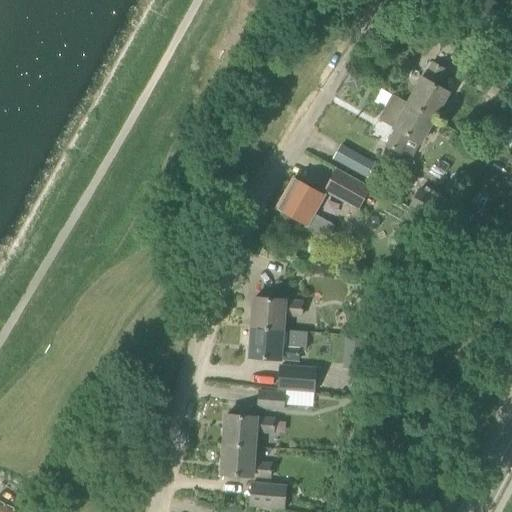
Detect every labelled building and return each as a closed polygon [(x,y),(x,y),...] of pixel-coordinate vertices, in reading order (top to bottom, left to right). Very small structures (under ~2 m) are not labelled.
[(511,13),(489,0),(476,0),(465,19),(507,43),(511,34),(511,13)] [(422,79),(408,104),(435,119),(449,94),(437,87),(446,71),(433,64),(423,80),(422,79)] [(507,90),(511,81),(511,77),(499,71),(493,83),(507,90)] [(258,74),(250,87),(260,93),(268,80),(258,74)] [(412,160),(421,144),(435,119),(408,104),(393,95),(379,121),(394,129),(395,130),(386,146),(412,160)] [(334,159),(351,169),(367,178),(374,164),(341,146),(334,159)] [(336,169),(326,187),(343,197),(341,201),(359,211),(371,189),(336,169)] [(380,193),(387,181),(389,179),(377,172),(368,187),(380,193)] [(294,179),(277,210),(328,239),(335,226),(314,215),(324,196),(294,179)] [(402,206),(409,193),(387,181),(380,193),(402,206)] [(445,229),(456,209),(419,188),(408,208),(445,229)] [(462,245),(447,236),(440,248),(454,257),(462,245)] [(285,301),(254,299),(252,328),(282,331),(284,315),(301,316),(302,303),(285,301)] [(400,334),(411,313),(404,309),(393,331),(400,334)] [(252,328),(250,358),(280,360),(298,361),(299,347),(281,346),(282,331),(252,328)] [(309,391),(311,371),(280,368),(277,388),(309,391)] [(259,393),(258,408),(284,410),(285,394),(259,393)] [(256,418),(226,416),(224,446),(254,448),(255,432),(273,433),(274,420),(256,419),(256,418)] [(224,446),(222,475),(252,477),(270,478),(271,465),(253,463),(254,448),(224,446)] [(286,486),(251,483),(250,506),(284,509),(286,486)]
